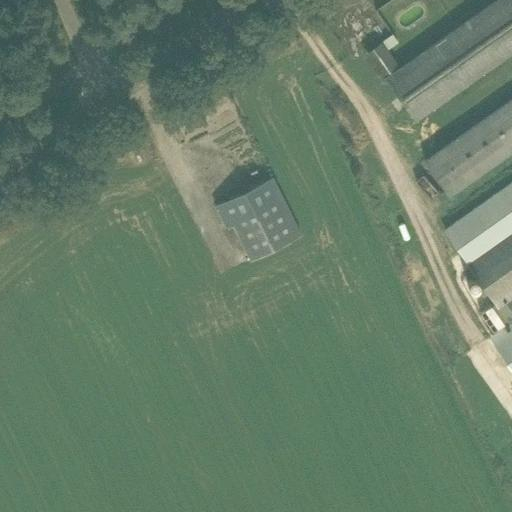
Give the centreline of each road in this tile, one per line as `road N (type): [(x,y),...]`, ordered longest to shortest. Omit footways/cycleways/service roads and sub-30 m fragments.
road 1 (tertiary): [(116,100),(249,0)]
road 2 (tertiary): [(0,177),(116,100)]
